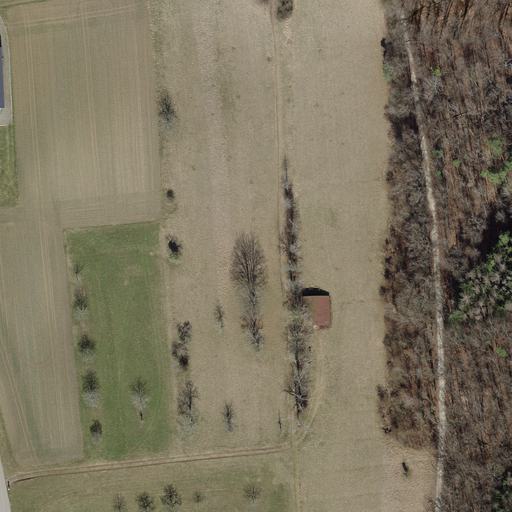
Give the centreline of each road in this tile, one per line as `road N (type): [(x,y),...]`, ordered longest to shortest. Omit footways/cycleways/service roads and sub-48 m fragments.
road 1 (track): [(435,511),(435,227),(401,0)]
road 2 (track): [(301,511),(269,0)]
road 3 (track): [(0,484),(73,468),(298,448)]
